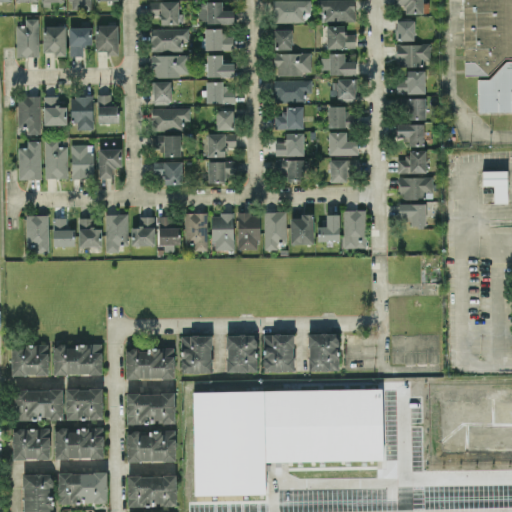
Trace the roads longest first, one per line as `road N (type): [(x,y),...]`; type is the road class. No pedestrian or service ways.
road 1 (residential): [(10,198),(377,195)]
road 2 (residential): [(373,0),(380,251)]
road 3 (residential): [(131,0),(133,197)]
road 4 (residential): [(251,0),(254,196)]
road 5 (residential): [(132,75),(8,76)]
